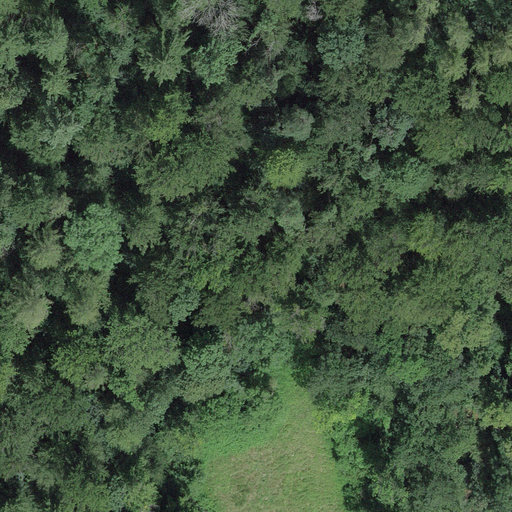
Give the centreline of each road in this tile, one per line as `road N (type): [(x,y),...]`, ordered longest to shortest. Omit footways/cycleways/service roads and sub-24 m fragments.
road 1 (track): [(92,358),(153,287),(203,257),(419,236),(511,207)]
road 2 (track): [(0,441),(80,386),(92,358),(76,337),(0,320)]
